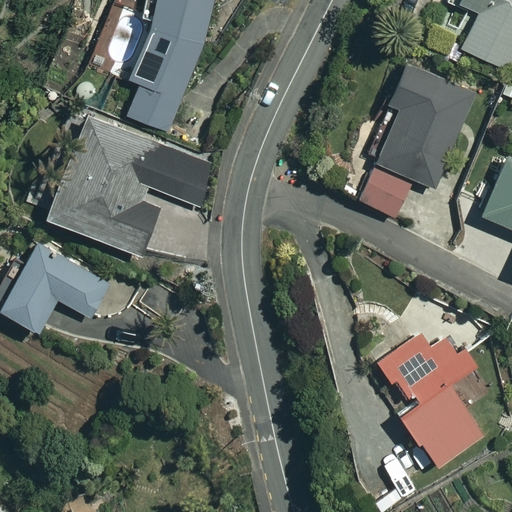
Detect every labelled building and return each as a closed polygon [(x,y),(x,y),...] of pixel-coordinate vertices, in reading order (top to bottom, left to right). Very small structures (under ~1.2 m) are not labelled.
[(141,0),(136,18),(144,21),(125,77),(131,79),(120,114),(167,129),(209,0),(141,0)] [(511,47),(511,0),(451,0),(472,9),(456,45),(503,66),(511,47)] [(411,177),(425,183),(467,90),(392,56),(373,97),(391,106),(368,157),(411,177)] [(207,161),(72,106),(29,210),(133,253),(152,206),(134,199),(140,183),(190,203),(207,161)] [(511,157),(502,153),(477,211),(511,226),(511,157)] [(411,177),(368,157),(351,195),(394,215),(411,177)] [(105,282),(29,236),(0,284),(0,311),(28,328),(49,294),(85,315),(105,282)] [(447,354),(429,322),(368,358),(396,404),(387,409),(404,437),(390,446),(407,474),(475,434),(442,378),(468,363),(458,347),(447,354)] [(511,460),(503,465),(511,480),(511,460)]
